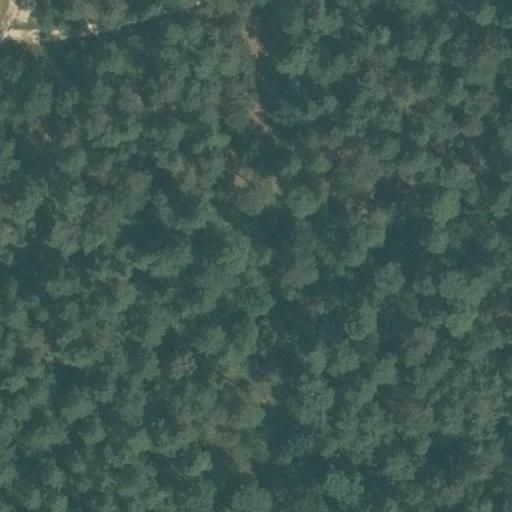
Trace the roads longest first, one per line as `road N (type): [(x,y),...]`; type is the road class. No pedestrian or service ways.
road 1 (track): [(266,0),(295,511)]
road 2 (track): [(46,237),(511,154)]
road 3 (track): [(46,237),(62,511)]
road 4 (track): [(27,0),(39,38),(46,237)]
road 5 (track): [(0,45),(84,32),(193,0)]
road 6 (track): [(492,155),(487,0)]
